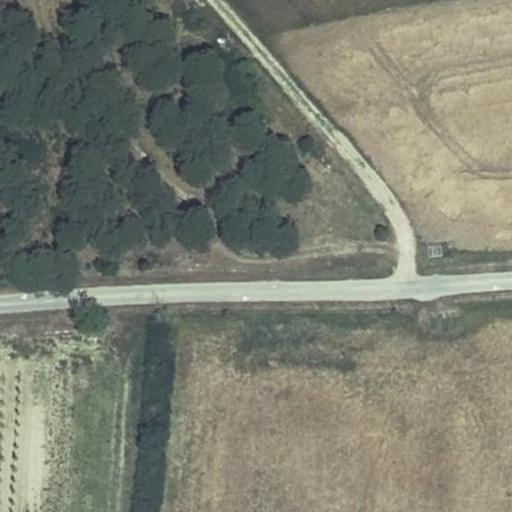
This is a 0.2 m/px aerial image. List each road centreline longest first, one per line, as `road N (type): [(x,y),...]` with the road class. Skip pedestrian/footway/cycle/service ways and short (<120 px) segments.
road 1 (unclassified): [(511,278),(0,303)]
road 2 (track): [(405,286),(398,216),(213,0)]
